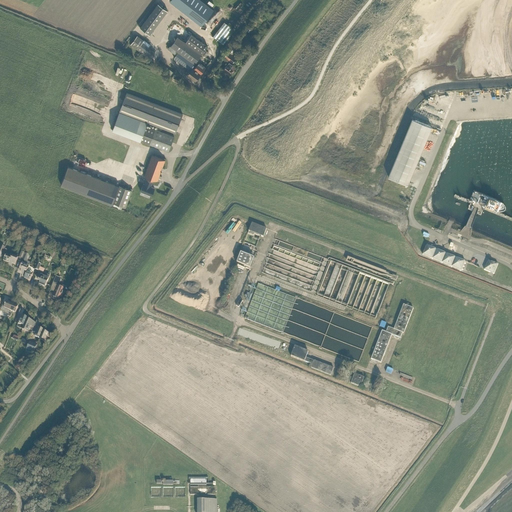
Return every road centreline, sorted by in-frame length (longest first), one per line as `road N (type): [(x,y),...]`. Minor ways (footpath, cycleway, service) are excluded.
road 1 (unclassified): [(178,186),(239,78),(297,0)]
road 2 (unclassified): [(386,511),(511,350)]
road 3 (unclassified): [(69,333),(178,186)]
road 4 (unclassified): [(0,442),(69,333)]
